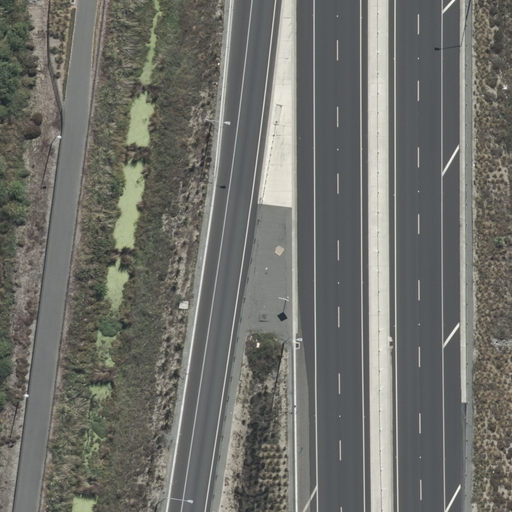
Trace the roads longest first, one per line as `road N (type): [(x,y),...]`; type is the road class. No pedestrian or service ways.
road 1 (motorway): [(191,511),(263,0)]
road 2 (motorway): [(340,511),(336,0)]
road 3 (motorway): [(418,0),(420,511)]
